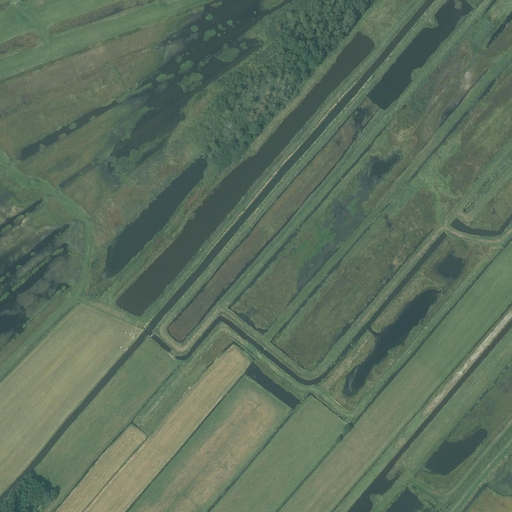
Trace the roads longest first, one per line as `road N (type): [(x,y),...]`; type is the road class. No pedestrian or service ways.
road 1 (track): [(0,374),(74,297),(141,324),(420,0)]
road 2 (track): [(0,73),(192,0)]
road 3 (track): [(74,297),(85,271),(82,215),(0,161)]
